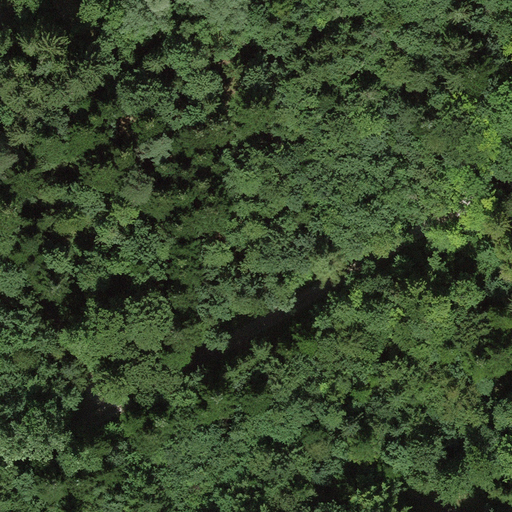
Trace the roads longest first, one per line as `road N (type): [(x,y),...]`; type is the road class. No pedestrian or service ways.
road 1 (track): [(0,435),(258,328),(511,166)]
road 2 (track): [(258,328),(338,421),(349,459),(385,464),(437,505),(511,509)]
road 3 (track): [(0,247),(48,303),(102,397)]
